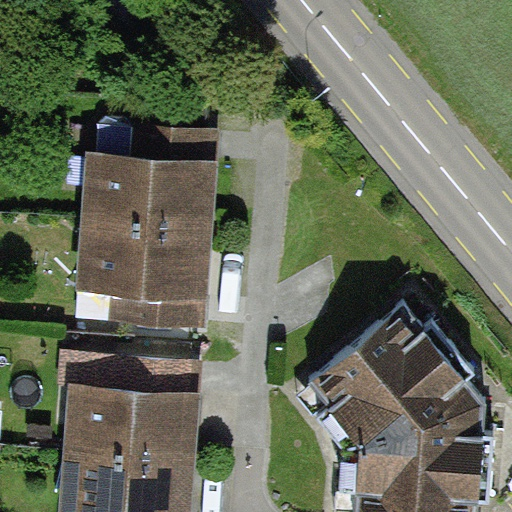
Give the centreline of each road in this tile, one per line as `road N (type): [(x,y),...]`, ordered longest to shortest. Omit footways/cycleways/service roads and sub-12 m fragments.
road 1 (residential): [(242,511),(269,125)]
road 2 (primary): [(511,253),(303,0)]
